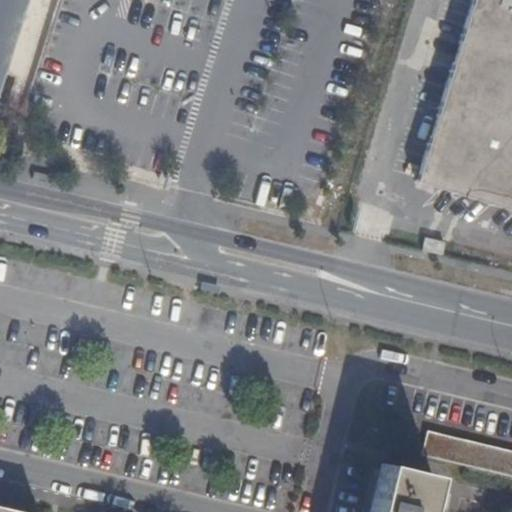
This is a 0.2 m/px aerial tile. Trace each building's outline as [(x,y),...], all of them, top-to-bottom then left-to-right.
[(0,0),(0,78),(25,0),(0,0)] [(511,209),(511,0),(469,0),(412,178),(511,209)] [(10,99),(24,103),(32,78),(17,74),(10,99)] [(53,176),(34,171),(33,175),(32,178),(51,183),(53,176)] [(421,238),(419,250),(437,255),(440,242),(421,238)] [(221,286),(202,282),(200,290),(219,294),(221,286)] [(425,432),(425,434),(457,449),(460,440),(425,432)] [(457,449),(425,434),(420,456),(508,476),(509,474),(457,449)] [(511,466),(511,452),(460,440),(457,449),(509,474),(511,466)] [(380,465),(378,472),(415,489),(426,494),(430,477),(380,465)] [(378,472),(369,511),(427,511),(422,511),(426,494),(415,489),(378,472)]
